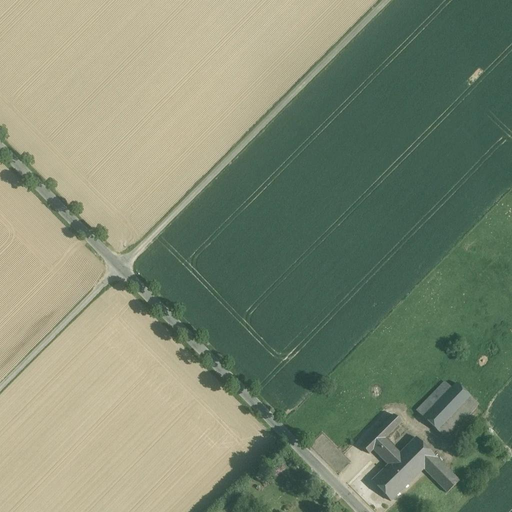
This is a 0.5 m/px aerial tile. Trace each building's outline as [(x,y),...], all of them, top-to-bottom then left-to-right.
[(445,382),(416,411),(438,432),(447,422),(471,397),(456,383),(451,388),(445,382)] [(447,422),(454,429),(478,404),(471,397),(447,422)] [(401,423),(393,415),(361,447),(369,454),(373,451),(385,439),(401,423)] [(454,429),(447,422),(438,432),(445,438),(454,429)] [(438,460),(416,438),(400,453),(394,459),(414,479),(423,470),(426,472),(438,460)] [(373,451),(388,465),(394,459),(400,453),(385,439),(373,451)] [(388,465),(371,482),(391,502),(414,479),(394,459),(388,465)] [(438,460),(426,472),(447,493),(459,481),(438,460)]
